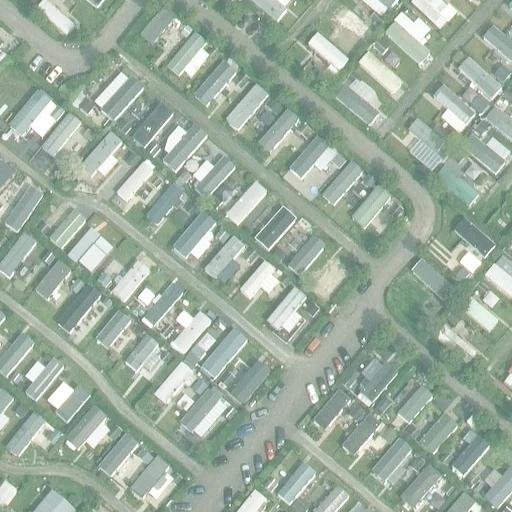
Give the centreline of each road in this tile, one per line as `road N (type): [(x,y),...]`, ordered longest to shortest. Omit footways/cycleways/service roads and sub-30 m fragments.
road 1 (track): [(130,61),(377,270)]
road 2 (track): [(68,201),(109,213),(303,375)]
road 3 (track): [(0,296),(212,484)]
road 4 (track): [(495,0),(391,120)]
road 5 (track): [(386,511),(270,414)]
road 6 (track): [(0,466),(68,473),(123,511)]
